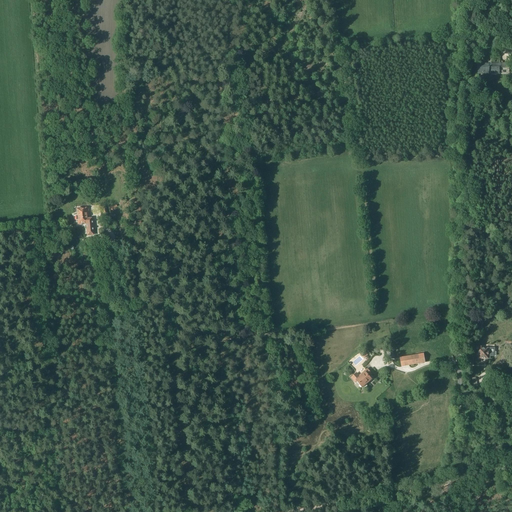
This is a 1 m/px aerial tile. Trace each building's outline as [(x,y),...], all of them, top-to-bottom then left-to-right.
[(483,65),(479,65),(479,73),(489,74),(489,71),(492,71),(498,71),(498,68),(499,68),(499,67),(500,67),(501,64),(489,64),(489,66),(486,66),(486,64),(483,64),(483,65)] [(86,224),(86,229),(87,236),(94,236),(93,218),(89,218),(88,219),(88,216),(89,216),(88,208),(76,209),(77,216),(76,216),(76,220),(77,220),(78,225),(86,224)] [(491,348),(489,348),(479,348),(479,359),(489,359),(489,356),(491,356),(491,348)] [(393,350),(386,351),(388,360),(395,358),(393,350)] [(424,354),(400,358),(401,367),(425,363),(424,354)] [(354,378),(356,380),(363,388),(373,379),(370,376),(372,374),(367,369),(359,377),(357,375),(354,378)]
